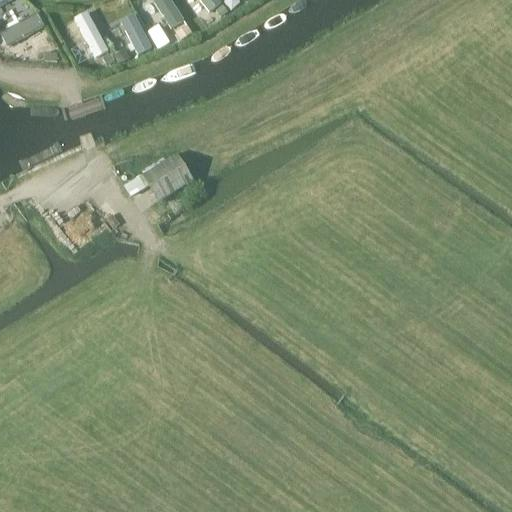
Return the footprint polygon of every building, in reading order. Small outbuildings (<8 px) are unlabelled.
[(149,0),(174,27),(186,16),(172,0),(149,0)] [(200,0),(209,11),(222,0),(200,0)] [(95,58),(110,50),(88,10),(73,18),(95,58)] [(0,34),(5,44),(45,27),(38,12),(0,29),(0,34)] [(119,20),(135,54),(152,46),(136,12),(119,20)] [(163,26),(150,34),(159,47),(172,39),(163,26)] [(158,204),(176,193),(193,182),(176,154),(141,176),(141,177),(125,187),(131,199),(149,189),(158,204)]
